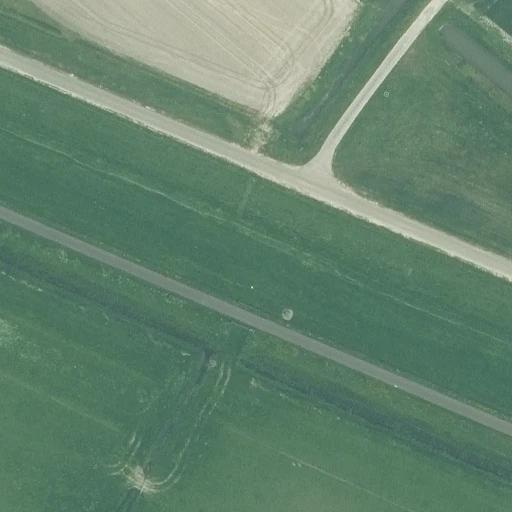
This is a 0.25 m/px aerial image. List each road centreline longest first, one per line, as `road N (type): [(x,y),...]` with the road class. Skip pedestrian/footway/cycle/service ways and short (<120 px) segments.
road 1 (unclassified): [(511,270),(0,56)]
road 2 (track): [(441,0),(306,184)]
